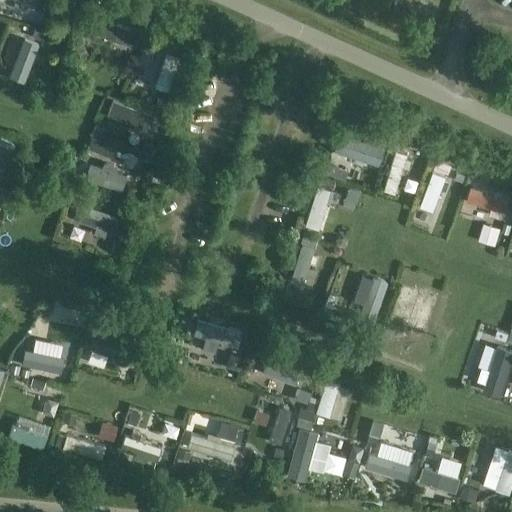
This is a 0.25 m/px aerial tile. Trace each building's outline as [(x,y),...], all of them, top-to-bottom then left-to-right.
[(45,0),(43,7),(52,10),(55,0),(45,0)] [(139,30),(98,18),(93,34),(134,46),(139,30)] [(36,29),(32,38),(40,41),(46,43),(49,35),(43,33),(43,32),(36,29)] [(36,45),(21,40),(9,74),(24,79),(36,45)] [(83,44),(75,49),(81,60),(89,56),(83,44)] [(164,54),(155,87),(168,91),(178,58),(164,54)] [(155,85),(157,73),(142,70),(140,83),(155,85)] [(157,97),(155,109),(163,111),(166,100),(157,97)] [(151,113),(110,102),(106,116),(147,127),(151,113)] [(392,135),(389,143),(401,147),(404,139),(392,135)] [(383,149),(341,137),(336,152),(379,164),(383,149)] [(91,138),(87,150),(102,156),(107,143),(91,138)] [(144,145),(141,154),(149,156),(152,147),(144,145)] [(407,156),(393,152),(383,187),(396,191),(407,156)] [(436,161),(433,169),(446,174),(449,165),(436,161)] [(125,176),(90,166),(86,180),(121,190),(125,176)] [(321,166),(318,174),(329,178),(332,170),(321,166)] [(75,173),(74,177),(76,180),(81,181),(84,172),(78,170),(75,173)] [(443,177),(430,173),(419,209),(432,213),(443,177)] [(319,177),(316,184),(330,189),(333,181),(319,177)] [(357,213),(366,193),(348,185),(339,205),(357,213)] [(508,198),(470,187),(465,203),(503,215),(508,198)] [(305,225),(320,229),(330,193),(316,189),(305,225)] [(76,204),(71,218),(111,233),(116,218),(76,204)] [(120,213),(117,222),(126,224),(128,215),(120,213)] [(487,219),(480,235),(497,242),(504,226),(487,219)] [(301,235),(299,243),(314,247),(316,240),(301,235)] [(289,281),(302,285),(312,251),(299,247),(289,281)] [(361,314),(375,318),(385,281),(372,277),(361,314)] [(407,302),(411,287),(399,284),(395,299),(407,302)] [(419,288),(410,320),(424,324),(434,292),(419,288)] [(329,295),(326,302),(333,305),(336,298),(329,295)] [(330,311),(333,305),(326,302),(323,308),(330,311)] [(241,333),(197,321),(193,335),(237,347),(241,333)] [(412,323),(410,331),(422,334),(425,326),(412,323)] [(496,331),(494,338),(505,342),(507,335),(496,331)] [(131,347),(94,335),(90,350),(126,362),(131,347)] [(511,350),(497,346),(483,389),(498,394),(511,351),(511,350)] [(268,350),(263,366),(304,380),(309,364),(268,350)] [(135,351),(132,360),(141,363),(144,354),(135,351)] [(25,352),(22,365),(60,372),(63,359),(25,352)] [(10,364),(7,375),(20,377),(22,367),(10,364)] [(327,368),(325,375),(337,379),(340,372),(327,368)] [(31,378),(29,385),(41,389),(44,382),(31,378)] [(339,383),(326,380),(316,415),(329,419),(339,383)] [(39,416),(55,420),(59,405),(46,402),(49,391),(25,385),(16,421),(37,426),(39,416)] [(279,406),(268,441),(280,445),(292,410),(279,406)] [(299,407),(296,417),(310,421),(312,412),(304,409),(299,407)] [(147,410),(142,425),(168,434),(173,419),(147,410)] [(257,410),(253,422),(265,425),(268,413),(257,410)] [(131,411),(127,423),(135,426),(139,414),(131,411)] [(64,412),(61,422),(72,425),(75,415),(64,412)] [(101,418),(98,429),(118,434),(121,423),(101,418)] [(371,421),(367,434),(377,437),(381,424),(371,421)] [(46,435),(13,424),(9,435),(42,446),(46,435)] [(317,435),(298,430),(286,476),(305,481),(317,435)] [(191,433),(187,447),(228,459),(232,445),(191,433)] [(104,446),(65,435),(61,448),(100,459),(104,446)] [(161,447),(121,436),(117,449),(157,461),(161,447)] [(428,442),(424,454),(432,456),(435,444),(428,442)] [(511,481),(511,449),(510,448),(495,491),(507,495),(511,481)] [(178,449),(175,458),(186,461),(188,451),(178,449)] [(274,450),(271,459),(282,462),(284,453),(274,450)] [(367,452),(362,467),(408,481),(412,466),(367,452)] [(439,452),(434,468),(454,475),(459,459),(439,452)] [(345,461),(341,474),(353,478),(357,465),(345,461)] [(419,483),(455,494),(460,478),(425,467),(419,483)] [(461,486),(458,498),(473,502),(477,491),(461,486)]
